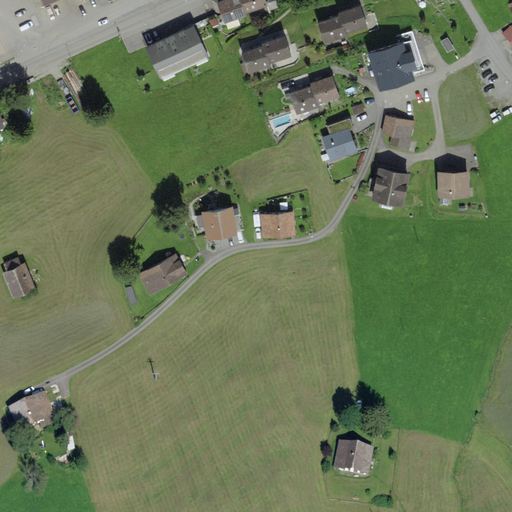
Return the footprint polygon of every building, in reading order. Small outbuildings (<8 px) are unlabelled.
[(250,14),(245,0),(229,0),(218,4),(225,23),(250,14)] [(268,0),(245,0),(249,11),(270,4),(268,0)] [(342,11),(347,30),(371,23),(366,4),(342,11)] [(342,16),(319,23),(326,45),(349,37),(342,16)] [(198,23),(145,46),(159,76),(211,53),(198,23)] [(266,39),(272,60),(292,54),(287,33),(266,39)] [(241,48),(248,72),(273,65),(266,41),(241,48)] [(370,54),(381,88),(420,75),(408,41),(370,54)] [(314,80),(320,100),(344,93),(339,73),(314,80)] [(316,85),(293,91),(299,114),(322,108),(316,85)] [(416,121),(386,115),(382,136),(412,142),(416,121)] [(353,126),(322,137),(330,160),(361,149),(353,126)] [(414,172),(382,165),(374,199),(406,206),(414,172)] [(472,170),(441,170),(440,197),(472,197),(472,170)] [(236,205),(207,210),(212,240),(241,235),(236,205)] [(294,211),(263,214),(266,237),(297,234),(294,211)] [(179,253),(140,272),(150,293),(189,274),(179,253)] [(25,261),(4,268),(14,297),(35,290),(25,261)] [(46,395),(10,409),(20,433),(56,419),(46,395)] [(375,450),(340,444),(335,473),(370,479),(375,450)]
